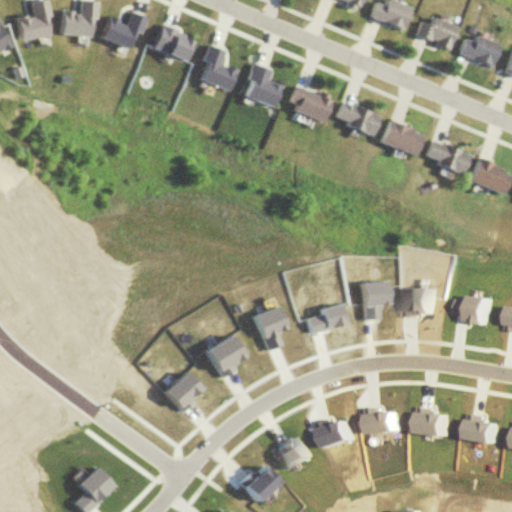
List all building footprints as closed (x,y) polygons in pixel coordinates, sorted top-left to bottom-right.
[(320,0),(354,14),(359,0),(320,0)] [(444,54),(452,31),(427,22),(424,28),(417,26),(411,42),(444,54)] [(486,72),(495,49),(471,39),(469,45),(461,41),(454,60),(486,72)] [(501,77),(511,81),(511,55),(510,54),(501,77)] [(317,127),(326,105),(291,90),(282,113),(317,127)] [(375,122),(337,106),(328,125),(366,141),(375,122)] [(375,148),(410,160),(417,137),(383,125),(375,148)] [(456,179),(464,160),(427,145),(419,164),(456,179)] [(465,186),(497,199),(506,177),(473,163),(465,186)]
